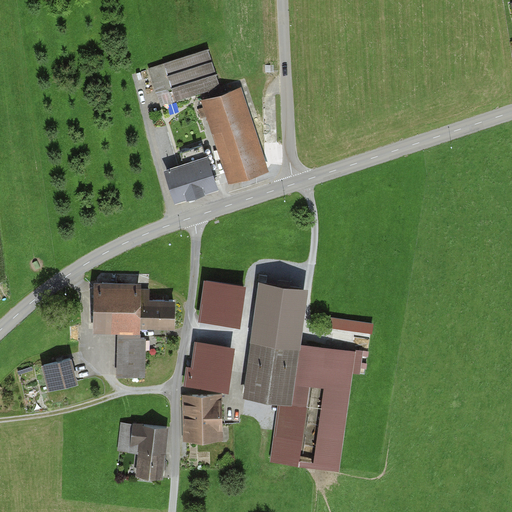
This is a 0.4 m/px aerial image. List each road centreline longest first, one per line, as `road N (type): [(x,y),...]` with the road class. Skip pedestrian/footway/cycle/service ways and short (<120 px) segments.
road 1 (unclassified): [(172,511),(193,217)]
road 2 (tertiary): [(511,112),(294,184)]
road 3 (tertiary): [(193,217),(104,253),(0,330)]
road 4 (unclassified): [(294,184),(282,0)]
road 5 (track): [(0,421),(120,393),(177,389)]
